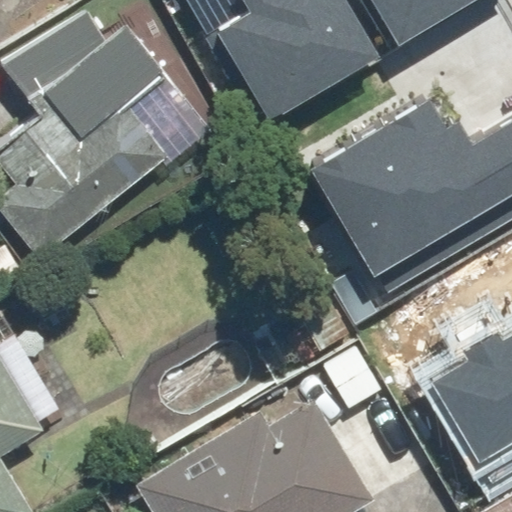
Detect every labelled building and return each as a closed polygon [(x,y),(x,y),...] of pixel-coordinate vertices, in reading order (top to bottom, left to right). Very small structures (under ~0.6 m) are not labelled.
[(236,0),(210,15),(260,106),(378,42),(354,0),(236,0)] [(381,0),(395,25),(440,0),(381,0)] [(0,185),(0,197),(39,249),(169,146),(130,96),(168,67),(127,13),(104,29),(88,4),(2,55),(38,104),(0,132),(0,154),(15,174),(0,185)] [(310,147),(389,278),(511,205),(511,94),(468,121),(455,99),(441,107),(425,79),(310,147)] [(0,511),(21,511),(35,504),(0,447),(45,420),(39,412),(59,400),(13,324),(0,332),(0,511)] [(433,377),(476,457),(511,438),(511,335),(501,341),(493,327),(455,347),(463,361),(433,377)] [(361,337),(325,357),(348,398),(384,378),(361,337)] [(343,511),(376,493),(312,389),(269,416),(259,399),(136,477),(157,511),(343,511)] [(511,511),(511,485),(475,507),(477,511),(511,511)]
